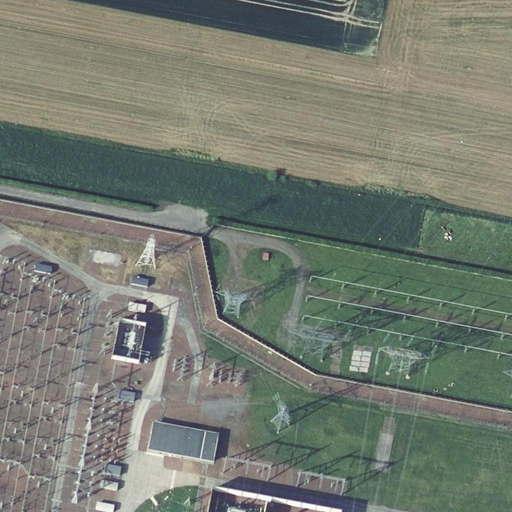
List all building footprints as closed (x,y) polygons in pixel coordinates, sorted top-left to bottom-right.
[(34,266),(33,273),(50,276),(51,269),(34,266)] [(131,279),(130,286),(147,288),(148,282),(131,279)] [(111,361),(137,365),(144,327),(117,322),(116,328),(107,327),(103,350),(112,351),(111,361)] [(135,394),(116,391),(115,400),(133,403),(135,394)] [(218,433),(153,421),(148,448),(213,460),(218,433)] [(121,468),(102,465),(100,473),(119,477),(121,468)] [(100,480),(98,488),(118,492),(119,484),(100,480)] [(96,502),(94,510),(105,511),(111,511),(113,506),(96,502)]
